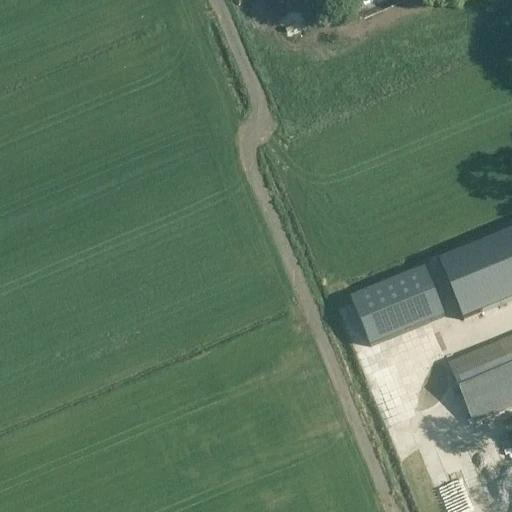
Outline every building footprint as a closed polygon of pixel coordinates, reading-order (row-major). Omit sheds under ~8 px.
[(511,306),(511,268),(461,288),(475,320),(511,306)] [(424,271),(350,301),(369,347),(443,317),(424,271)] [(287,343),(317,336),(314,322),(284,329),(287,343)] [(471,423),(511,406),(511,336),(446,363),(471,423)] [(306,351),(269,357),(271,370),(308,364),(306,351)] [(327,426),(329,436),(346,433),(344,423),(327,426)] [(420,511),(483,511),(477,490),(464,494),(456,471),(423,482),(427,497),(417,500),(420,511)]
